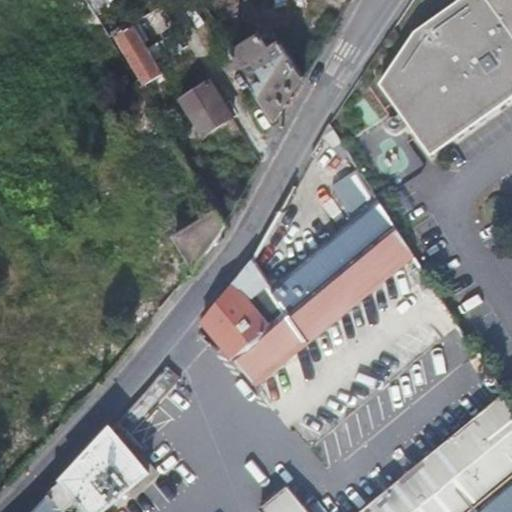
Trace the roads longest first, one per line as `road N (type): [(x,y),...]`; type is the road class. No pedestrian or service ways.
road 1 (unclassified): [(389,0),(214,280),(133,383),(2,511)]
road 2 (unknown): [(177,327),(278,446),(265,471),(203,511)]
